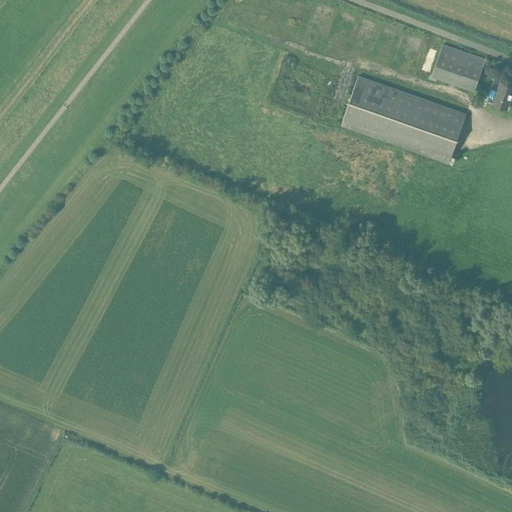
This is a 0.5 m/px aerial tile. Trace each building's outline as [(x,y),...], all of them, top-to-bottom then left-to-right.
[(317,11),(325,13),(324,18),(332,19),(334,6),(318,3),(317,11)] [(330,38),(348,44),(357,16),(340,10),(330,38)] [(475,90),(485,58),(443,44),(432,75),(475,90)] [(493,68),(485,65),(482,73),(490,76),(493,68)] [(359,75),(341,125),(449,163),(467,113),(359,75)] [(511,95),(511,85),(501,81),(493,103),(507,109),(511,95)]
